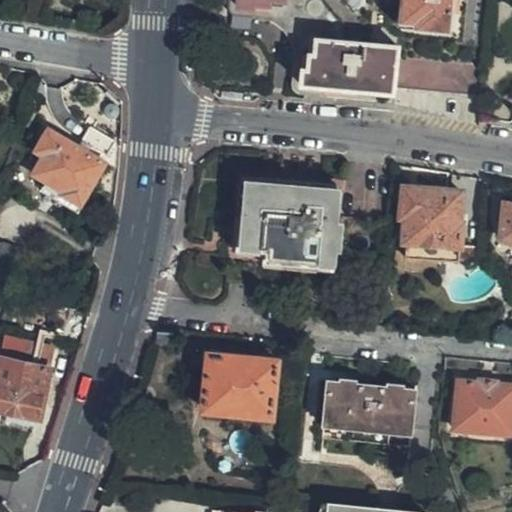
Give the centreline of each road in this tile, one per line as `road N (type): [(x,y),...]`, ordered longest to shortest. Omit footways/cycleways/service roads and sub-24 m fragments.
road 1 (residential): [(511,353),(125,304)]
road 2 (residential): [(152,111),(511,153)]
road 3 (tertiary): [(65,503),(125,304)]
road 4 (tertiary): [(125,304),(152,111)]
road 5 (residential): [(0,41),(154,71)]
